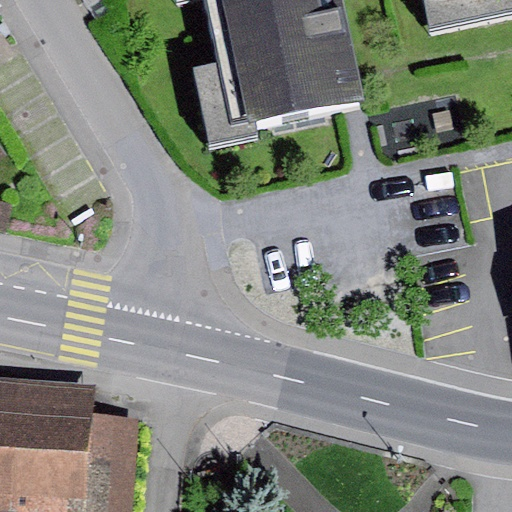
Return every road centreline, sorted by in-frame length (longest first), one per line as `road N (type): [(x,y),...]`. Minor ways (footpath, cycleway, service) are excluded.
road 1 (residential): [(173,351),(174,209),(48,0)]
road 2 (primary): [(511,435),(380,410),(173,351)]
road 3 (primary): [(173,351),(0,314)]
road 4 (residential): [(173,351),(163,511)]
